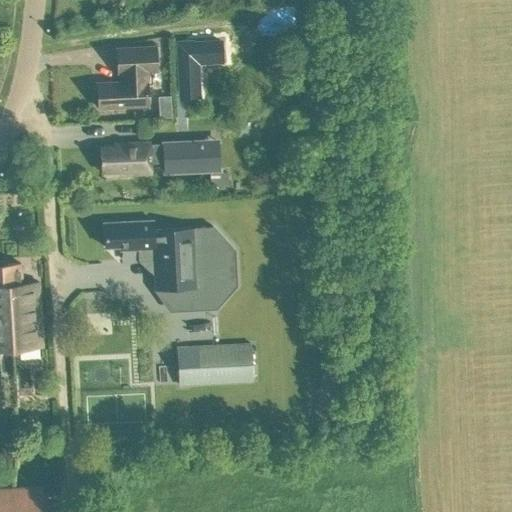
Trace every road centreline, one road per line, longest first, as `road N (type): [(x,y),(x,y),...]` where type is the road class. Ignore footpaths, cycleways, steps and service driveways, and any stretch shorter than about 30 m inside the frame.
road 1 (track): [(16,104),(43,121),(72,511)]
road 2 (residential): [(31,0),(16,104),(0,137)]
